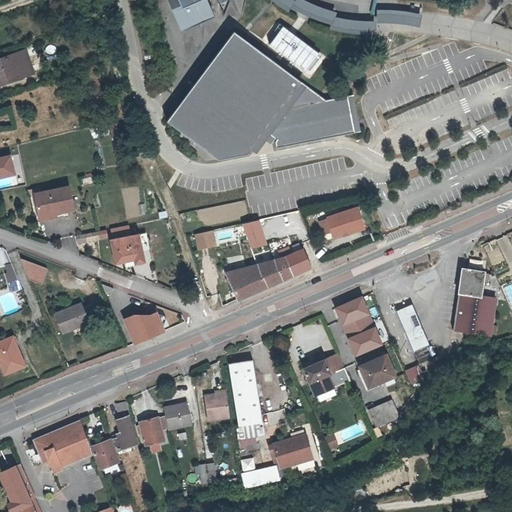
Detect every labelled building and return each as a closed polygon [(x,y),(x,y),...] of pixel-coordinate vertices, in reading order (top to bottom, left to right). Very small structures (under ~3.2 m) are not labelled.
[(167,0),(170,8),(190,0),(215,0),(222,14),(225,0),(167,0)] [(205,0),(190,0),(170,8),(179,30),(212,16),(205,0)] [(266,44),(309,77),(324,58),(281,25),(266,44)] [(166,124),(218,162),(248,156),(264,133),(276,142),(275,144),(276,150),(354,134),(347,98),(325,102),(233,34),(166,124)] [(0,59),(0,84),(22,78),(22,76),(31,73),(24,51),(0,59)] [(467,93),(481,89),(479,81),(465,85),(467,93)] [(12,107),(0,107),(0,129),(13,129),(12,107)] [(0,159),(0,169),(12,167),(9,157),(0,159)] [(12,167),(0,169),(0,178),(14,175),(12,167)] [(54,213),(63,211),(73,209),(68,186),(34,194),(37,213),(53,209),(54,213)] [(356,207),(326,218),(332,236),(340,233),(342,236),(363,228),(356,207)] [(53,209),(37,213),(38,219),(63,215),(63,211),(54,213),(53,209)] [(259,219),(244,224),(252,249),(267,244),(259,219)] [(115,239),(129,236),(127,228),(114,231),(115,239)] [(105,231),(102,231),(95,232),(97,240),(107,238),(105,231)] [(95,232),(76,236),(77,244),(97,240),(95,232)] [(129,236),(115,239),(110,240),(115,264),(134,259),(135,264),(144,262),(138,234),(129,236)] [(210,235),(192,240),(196,254),(214,248),(210,235)] [(310,266),(303,249),(288,256),(285,257),(274,259),(274,260),(273,261),(261,264),(261,265),(257,266),(240,270),(226,272),(237,299),(266,286),(283,279),(292,274),(310,266)] [(30,275),(31,278),(42,282),(48,266),(22,256),(30,275)] [(485,271),(462,268),(453,331),(491,336),(497,297),(482,295),(485,271)] [(18,272),(8,274),(13,290),(15,291),(24,288),(18,272)] [(115,289),(103,284),(107,294),(113,292),(115,289)] [(337,306),(356,352),(382,341),(363,295),(337,306)] [(62,331),(90,321),(82,302),(55,313),(62,331)] [(412,304),(397,310),(407,333),(415,352),(430,345),(422,326),(412,304)] [(165,331),(157,313),(147,317),(136,317),(135,315),(125,319),(135,343),(165,331)] [(0,358),(6,374),(26,366),(14,339),(0,344),(0,358)] [(339,352),(304,367),(317,400),(339,391),(354,385),(348,371),(339,352)] [(395,374),(386,353),(360,364),(369,385),(395,374)] [(423,361),(408,367),(411,373),(425,368),(423,361)] [(260,428),(251,362),(230,365),(239,431),(260,428)] [(207,414),(229,411),(226,390),(204,394),(207,414)] [(399,415),(392,398),(369,408),(376,425),(399,415)] [(164,408),(166,415),(168,429),(193,424),(189,404),(164,408)] [(229,411),(207,414),(208,420),(230,416),(229,411)] [(285,411),(262,413),(263,425),(286,423),(285,411)] [(168,429),(166,415),(159,417),(162,430),(168,429)] [(117,433),(118,436),(114,438),(117,449),(136,443),(129,417),(118,420),(121,431),(117,433)] [(162,430),(159,417),(141,422),(141,424),(144,434),(147,445),(151,444),(153,452),(161,450),(159,442),(165,440),(162,430)] [(50,459),(48,460),(52,471),(63,466),(61,462),(90,450),(80,421),(34,440),(39,452),(45,449),(50,459)] [(279,463),(243,474),(245,488),(245,489),(284,478),(280,465),(312,456),(306,432),(273,442),(279,463)] [(333,432),(324,436),(329,450),(338,446),(333,432)] [(118,462),(110,440),(93,446),(100,468),(118,462)] [(45,449),(39,452),(43,462),(48,460),(50,459),(45,449)] [(239,460),(242,471),(254,468),(252,457),(239,460)] [(207,463),(210,481),(217,480),(214,462),(207,463)] [(210,481),(207,463),(199,464),(202,483),(210,482),(210,481)] [(20,480),(21,479),(15,466),(0,472),(0,489),(6,503),(2,505),(5,511),(11,511),(16,510),(16,511),(34,511),(24,490),(20,480)]
